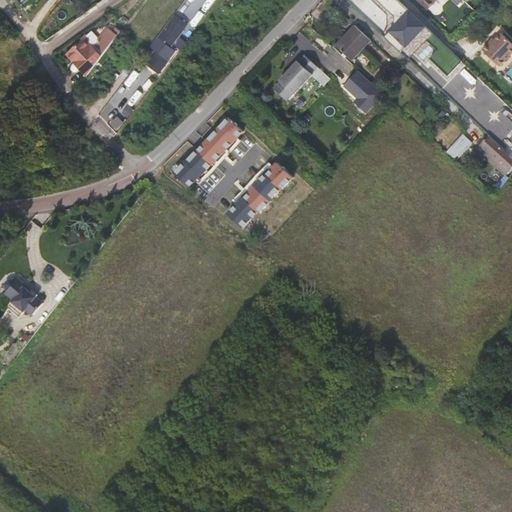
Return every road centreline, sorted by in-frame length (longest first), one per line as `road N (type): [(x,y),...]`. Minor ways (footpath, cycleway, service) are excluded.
road 1 (tertiary): [(308,0),(145,168)]
road 2 (residential): [(40,51),(71,100),(145,168)]
road 3 (tertiary): [(145,168),(96,189),(0,208)]
